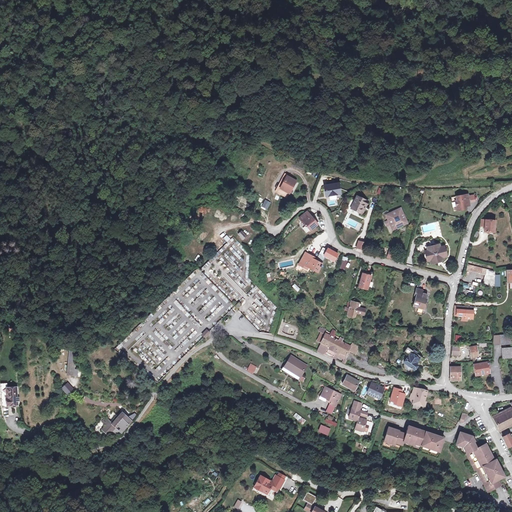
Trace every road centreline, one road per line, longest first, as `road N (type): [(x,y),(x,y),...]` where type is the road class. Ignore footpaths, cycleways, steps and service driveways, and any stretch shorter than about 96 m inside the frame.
road 1 (residential): [(100,448),(135,424),(182,360),(227,332),(270,336),(369,375),(442,388)]
road 2 (residential): [(454,280),(340,246),(325,210),(315,206),(304,205),(279,225)]
road 3 (residential): [(452,511),(422,496),(308,484),(255,453)]
road 4 (unknown): [(422,0),(428,23),(446,29),(428,40),(511,58)]
